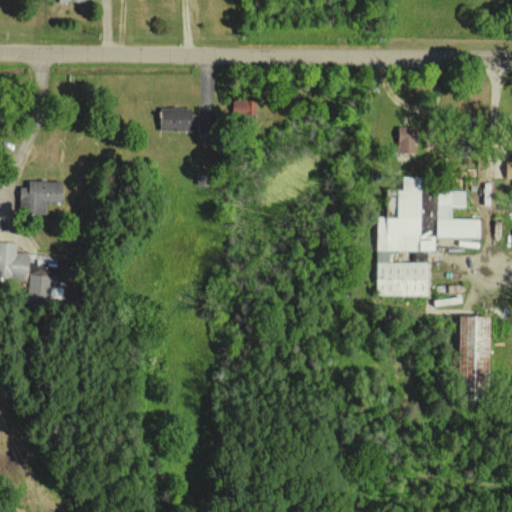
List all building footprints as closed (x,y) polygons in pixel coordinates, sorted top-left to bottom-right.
[(255,116),(255,99),(232,99),(231,115),(255,116)] [(159,129),(190,130),(191,107),(159,106),(159,129)] [(415,126),(397,126),(396,152),(415,152),(415,126)] [(375,294),(426,295),(427,262),(392,261),(392,250),(434,250),(434,235),(419,235),(420,176),(402,176),(402,189),(397,189),(396,216),(376,216),(375,294)] [(60,180),(27,180),(27,186),(19,186),(19,211),(44,212),(44,200),(60,201),(60,180)] [(478,237),(478,218),(450,218),(451,206),(464,206),(464,191),(436,190),(435,236),(478,237)] [(0,276),(26,278),(27,252),(15,252),(16,241),(0,240),(0,276)] [(488,315),(458,314),(457,396),(479,397),(479,385),(487,385),(488,315)]
